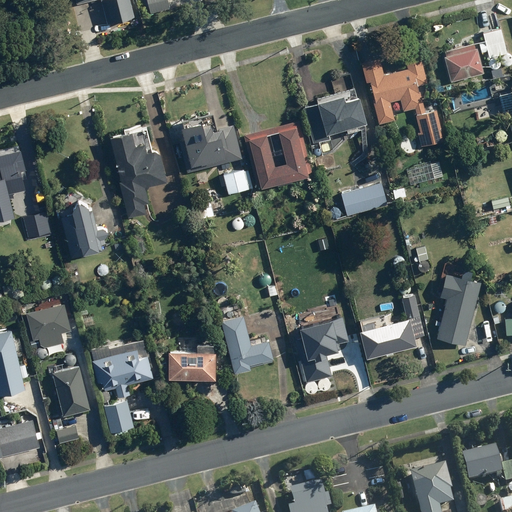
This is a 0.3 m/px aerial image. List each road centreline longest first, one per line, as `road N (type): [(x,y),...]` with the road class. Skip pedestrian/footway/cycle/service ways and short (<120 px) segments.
road 1 (residential): [(511,379),(0,508)]
road 2 (tertiary): [(0,97),(389,0)]
